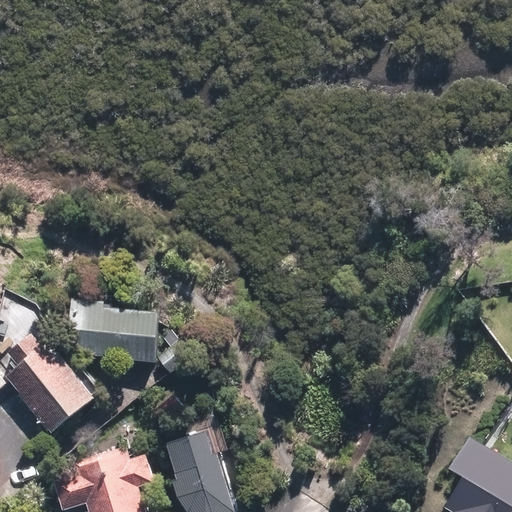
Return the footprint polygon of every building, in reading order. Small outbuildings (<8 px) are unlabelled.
[(69,351),(160,360),(165,309),(109,304),(109,299),(75,296),(69,351)] [(48,343),(37,330),(13,351),(24,364),(11,375),(25,391),(22,393),(56,433),(102,394),(54,338),(48,343)] [(161,354),(173,370),(198,351),(185,335),(161,354)] [(0,388),(9,381),(1,371),(0,371),(0,388)] [(173,481),(178,499),(187,511),(234,511),(235,511),(212,430),(166,443),(178,480),(173,481)] [(511,511),(511,463),(470,438),(450,470),(463,478),(446,505),(454,510),(452,511),(511,511)] [(138,454),(134,442),(79,459),(83,471),(57,478),(66,509),(92,501),(95,511),(154,511),(147,485),(163,481),(153,450),(138,454)] [(378,511),(380,510),(364,495),(349,511),(378,511)]
